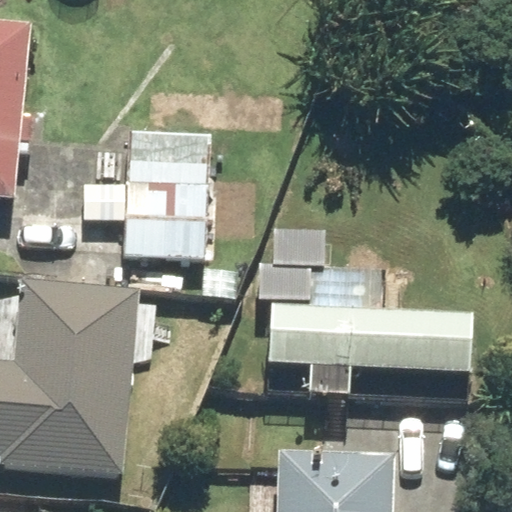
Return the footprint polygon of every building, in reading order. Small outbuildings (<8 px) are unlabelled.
[(0,202),(26,204),(41,29),(0,25),(0,202)] [(215,141),(135,138),(130,260),(210,264),(215,141)] [(284,236),(282,270),(271,269),(270,304),(319,306),(320,272),(333,272),(334,238),(284,236)] [(134,479),(150,298),(30,287),(23,367),(0,365),(0,459),(15,461),(14,469),(134,479)] [(286,314),(283,368),(325,371),(323,398),(362,401),(364,373),(482,380),(485,326),(286,314)] [(404,511),(407,463),(292,458),(289,511),(404,511)]
